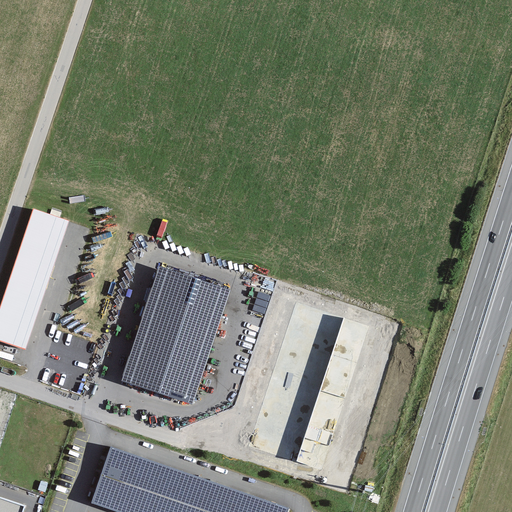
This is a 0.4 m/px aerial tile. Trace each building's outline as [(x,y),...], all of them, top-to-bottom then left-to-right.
[(68,218),(33,206),(0,304),(0,337),(25,346),(68,218)] [(227,291),(156,269),(120,383),(192,405),(227,291)] [(258,291),(254,310),(267,313),(271,293),(258,291)] [(289,511),(111,450),(91,506),(107,511),(289,511)] [(0,511),(24,511),(25,511),(0,502),(0,511)]
